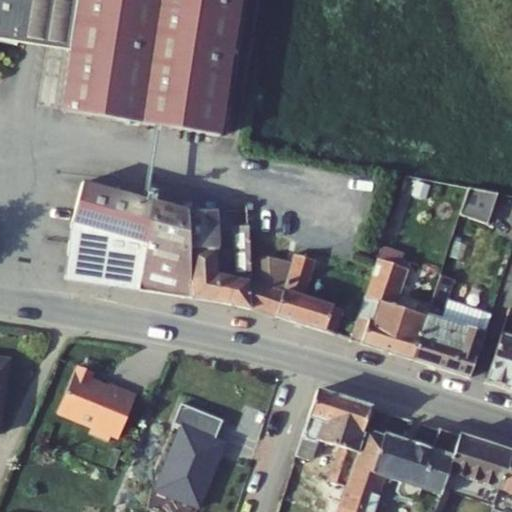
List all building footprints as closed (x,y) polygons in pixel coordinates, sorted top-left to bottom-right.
[(0,0),(0,28),(11,31),(16,0),(0,0)] [(16,0),(11,31),(62,39),(69,0),(16,0)] [(234,0),(69,0),(62,39),(51,101),(211,129),(234,0)] [(51,216),(49,269),(105,276),(112,184),(60,169),(51,216)] [(460,179),(449,208),(476,217),(489,185),(460,179)] [(112,184),(105,276),(212,297),(211,270),(211,245),(202,244),(200,204),(112,184)] [(219,265),(211,270),(212,297),(235,302),(233,230),(233,226),(218,224),(219,265)] [(257,233),(233,230),(235,302),(310,325),(318,300),(286,289),(297,251),(277,244),(274,252),(257,247),(257,233)] [(366,250),(334,333),(395,352),(410,311),(382,300),(396,261),(366,250)] [(426,267),(410,311),(395,352),(453,371),(469,327),(426,312),(433,295),(441,273),(426,267)] [(433,295),(426,312),(469,327),(476,310),(433,295)] [(485,328),(467,376),(511,390),(511,330),(509,338),(485,328)] [(63,359),(43,405),(78,420),(75,427),(93,435),(96,428),(104,431),(121,389),(94,378),(92,381),(76,374),(80,366),(63,359)] [(316,386),(295,447),(309,452),(315,435),(334,442),(323,472),(343,479),(364,420),(371,403),(316,386)] [(206,415),(166,398),(157,418),(166,422),(140,484),(181,502),(209,436),(198,431),(206,415)] [(430,443),(364,420),(343,479),(330,511),(362,511),(378,469),(391,474),(387,485),(389,496),(403,501),(413,494),(417,483),(438,491),(459,432),(437,425),(430,443)] [(510,449),(459,432),(438,491),(450,496),(458,473),(496,487),(510,449)] [(511,511),(511,449),(510,449),(496,487),(487,511),(511,511)]
